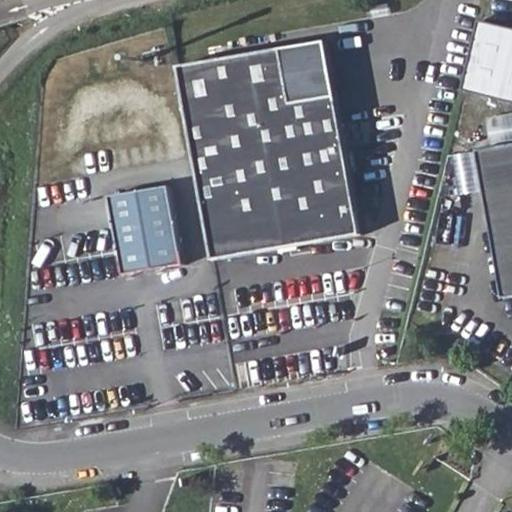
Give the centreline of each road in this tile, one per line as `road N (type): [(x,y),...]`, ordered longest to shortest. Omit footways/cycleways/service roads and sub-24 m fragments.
road 1 (residential): [(511,429),(446,397),(398,391),(56,458),(0,447)]
road 2 (unknown): [(168,436),(137,327),(170,277)]
